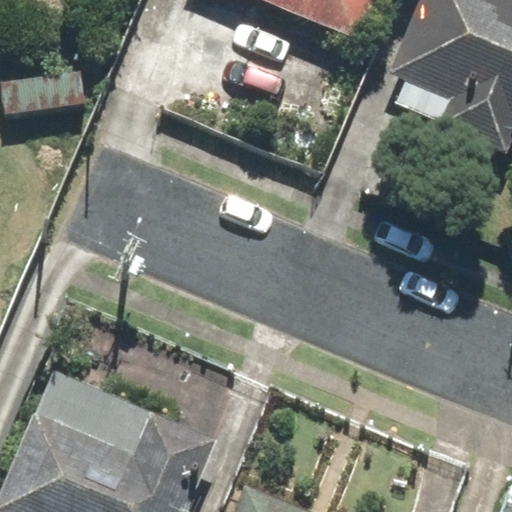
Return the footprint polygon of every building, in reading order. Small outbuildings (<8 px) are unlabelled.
[(230,0),(357,53),(378,0),(230,0)] [(423,0),(387,81),(407,91),(397,112),(506,161),(511,147),(511,12),(484,0),(423,0)] [(9,88),(15,123),(85,111),(79,77),(9,88)] [(190,511),(217,445),(48,377),(0,498),(0,511),(190,511)] [(296,511),(240,489),(230,511),(296,511)] [(511,511),(511,491),(508,490),(499,511),(511,511)]
